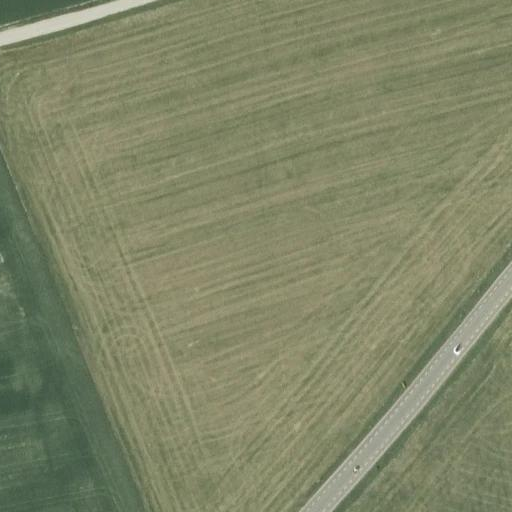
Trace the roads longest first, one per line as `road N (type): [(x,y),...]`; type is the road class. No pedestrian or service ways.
road 1 (tertiary): [(316,511),(511,279)]
road 2 (track): [(145,0),(0,42)]
